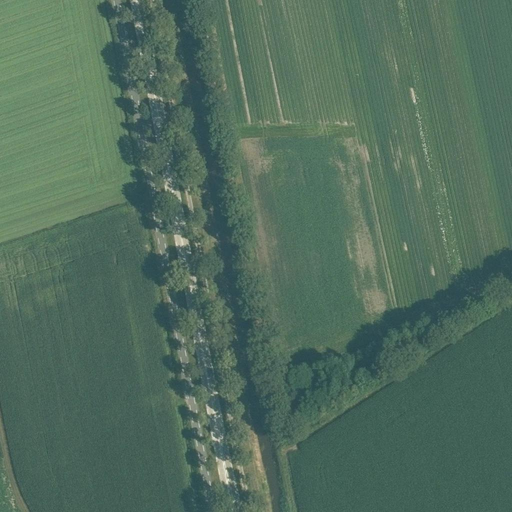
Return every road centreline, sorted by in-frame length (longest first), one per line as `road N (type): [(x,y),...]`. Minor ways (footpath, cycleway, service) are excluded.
road 1 (primary): [(234,511),(136,0)]
road 2 (unclassified): [(214,511),(118,0)]
